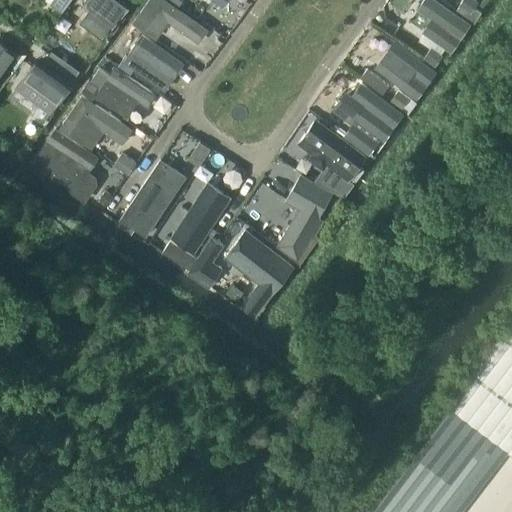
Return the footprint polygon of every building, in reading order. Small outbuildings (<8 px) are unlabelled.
[(53,0),(50,4),(62,13),(71,0),(53,0)] [(126,0),(84,0),(83,4),(112,24),(128,1),(126,0)] [(148,0),(133,22),(157,39),(170,21),(201,43),(210,29),(169,0),(148,0)] [(439,0),(424,0),(420,8),(433,17),(424,31),(427,33),(423,41),(433,47),(444,54),(448,47),(453,50),(454,50),(464,34),(473,22),(439,0)] [(463,5),(459,11),(474,21),(482,11),(475,7),(478,1),(476,0),(460,0),(459,2),(463,5)] [(143,33),(124,61),(123,60),(119,65),(131,73),(134,68),(166,90),(186,62),(143,33)] [(395,39),(375,66),(420,98),(439,71),(395,39)] [(0,41),(0,80),(19,55),(0,41)] [(433,47),(425,59),(437,67),(446,55),(444,54),(433,47)] [(36,60),(14,89),(51,115),(72,85),(36,60)] [(115,65),(110,73),(100,67),(92,80),(90,79),(82,90),(94,98),(96,95),(128,117),(140,100),(151,107),(159,94),(115,65)] [(367,67),(359,77),(384,94),(391,84),(367,67)] [(373,158),(407,114),(406,114),(363,81),(353,94),(367,104),(344,135),(373,158)] [(397,89),(391,98),(403,108),(410,98),(397,89)] [(91,147),(103,130),(124,144),(134,129),(83,94),(60,127),(91,147)] [(318,118),(298,143),(350,182),(354,178),(357,180),(366,168),(373,158),(344,135),(318,118)] [(56,127),(32,163),(87,200),(101,180),(89,172),(100,156),(56,127)] [(121,150),(113,162),(128,173),(137,161),(121,150)] [(189,177),(162,158),(121,219),(147,237),(189,177)] [(301,172),(286,200),(300,207),(280,244),(305,262),(320,241),(314,238),(326,220),(320,216),(335,192),(301,172)] [(234,197),(209,181),(172,237),(196,253),(234,197)] [(105,189),(99,198),(107,204),(113,195),(105,189)] [(245,227),(224,256),(259,281),(240,307),(242,309),(254,315),(258,312),(265,304),(279,284),(291,267),(294,262),(245,227)] [(226,245),(213,236),(189,273),(211,289),(224,268),(215,262),(226,245)] [(171,241),(163,253),(189,272),(197,258),(171,241)] [(511,318),(363,511),(456,511),(507,448),(511,453),(511,318)]
